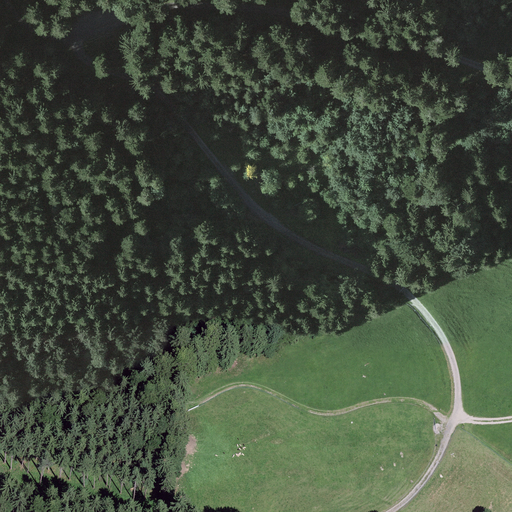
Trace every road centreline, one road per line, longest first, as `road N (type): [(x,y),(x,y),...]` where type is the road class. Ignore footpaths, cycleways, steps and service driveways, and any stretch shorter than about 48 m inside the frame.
road 1 (track): [(511,80),(461,59),(228,5),(79,32),(73,44),(85,60),(151,89),(247,202),(294,239),(396,284),(431,320),(457,375),(454,419)]
road 2 (track): [(0,425),(87,397),(199,404),(243,382),(306,410),(345,412),(402,399),(454,419)]
